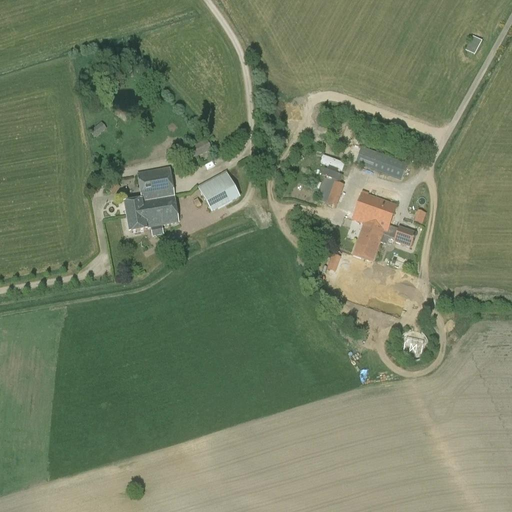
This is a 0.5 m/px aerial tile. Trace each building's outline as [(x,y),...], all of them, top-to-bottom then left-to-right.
[(474,56),(481,43),(472,38),(465,51),(474,56)] [(90,131),(94,138),(107,130),(103,123),(90,131)] [(355,165),(401,182),(407,165),(361,148),(355,165)] [(326,171),(323,170),(321,176),(340,183),(342,176),(337,175),(339,170),(340,171),(342,164),(322,157),(320,164),(327,166),(326,171)] [(124,206),(126,219),(146,215),(145,209),(148,208),(148,203),(174,199),(169,171),(137,177),(142,202),(124,206)] [(211,214),(239,199),(226,174),(197,189),(211,214)] [(373,264),(373,263),(380,245),(386,246),(389,239),(394,240),(398,231),(389,228),(397,207),(361,195),(351,221),(363,226),(353,256),(373,264)] [(146,230),(178,225),(174,199),(148,203),(148,208),(145,209),(146,215),(126,219),(129,235),(147,232),(146,230)] [(336,208),(338,203),(328,200),(326,205),(336,208)] [(423,226),(427,214),(418,211),(414,223),(423,226)] [(398,229),(398,231),(394,240),(393,243),(411,249),(415,235),(398,229)] [(415,277),(373,263),(373,264),(353,256),(352,256),(338,297),(401,318),(415,277)]
